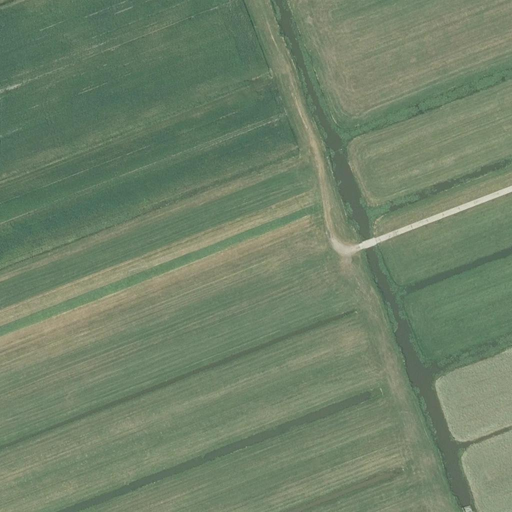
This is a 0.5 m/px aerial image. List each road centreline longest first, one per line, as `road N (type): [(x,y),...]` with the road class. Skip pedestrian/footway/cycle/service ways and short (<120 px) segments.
road 1 (track): [(353,250),(327,237),(314,148),(287,75)]
road 2 (track): [(353,250),(511,188)]
